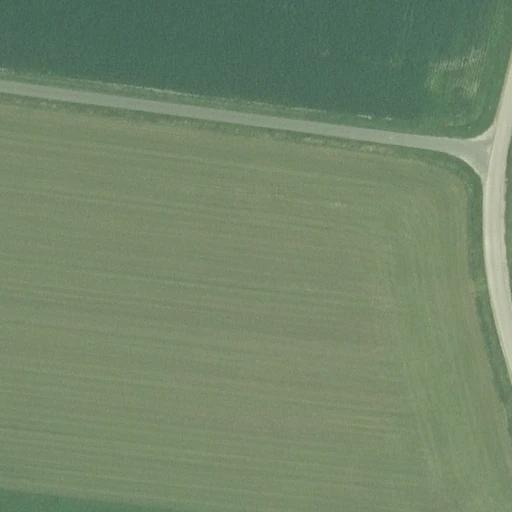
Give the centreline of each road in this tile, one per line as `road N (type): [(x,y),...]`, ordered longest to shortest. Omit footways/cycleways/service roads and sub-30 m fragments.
road 1 (unclassified): [(498,151),(0,88)]
road 2 (unclassified): [(511,343),(489,229),(498,151)]
